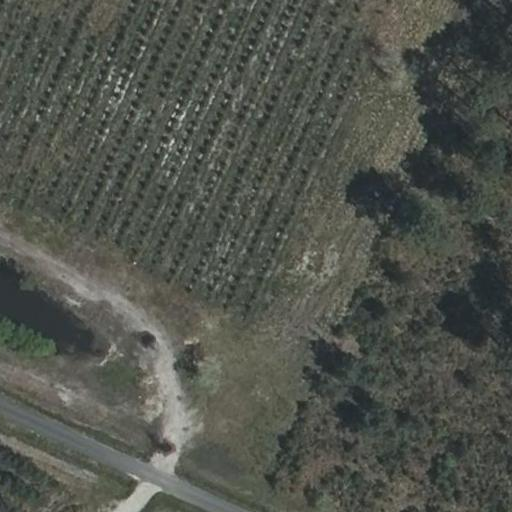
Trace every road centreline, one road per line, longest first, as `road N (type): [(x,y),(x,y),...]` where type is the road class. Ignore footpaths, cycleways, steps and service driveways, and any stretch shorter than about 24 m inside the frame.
road 1 (track): [(127,315),(302,305),(404,170),(472,0)]
road 2 (track): [(153,473),(168,412),(152,334),(27,240),(0,232)]
road 3 (unclassified): [(237,511),(0,403)]
